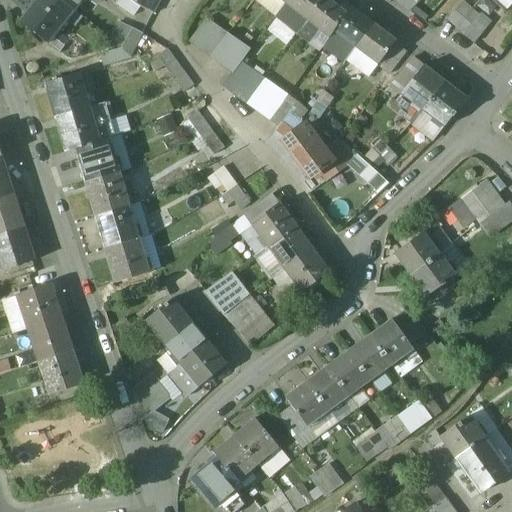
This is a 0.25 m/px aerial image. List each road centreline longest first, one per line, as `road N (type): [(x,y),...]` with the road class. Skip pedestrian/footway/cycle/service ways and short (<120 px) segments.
road 1 (residential): [(148,502),(0,67)]
road 2 (residential): [(358,284),(162,25),(174,0)]
road 3 (residential): [(148,502),(188,435),(343,311),(358,284)]
road 4 (residential): [(358,284),(371,228),(470,128)]
road 5 (residential): [(499,88),(375,0)]
road 6 (unknown): [(172,280),(253,383)]
